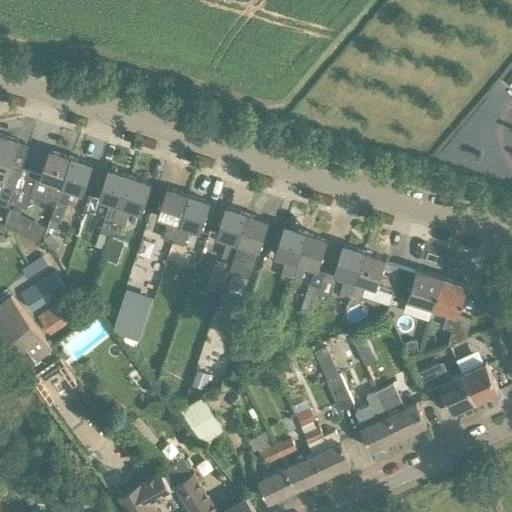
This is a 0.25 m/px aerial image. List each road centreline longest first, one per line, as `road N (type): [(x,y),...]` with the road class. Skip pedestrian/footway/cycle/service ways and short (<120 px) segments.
road 1 (tertiary): [(511,232),(0,85)]
road 2 (residential): [(320,511),(511,426)]
